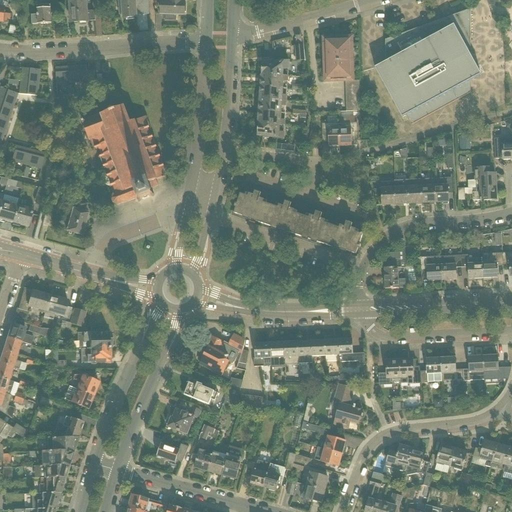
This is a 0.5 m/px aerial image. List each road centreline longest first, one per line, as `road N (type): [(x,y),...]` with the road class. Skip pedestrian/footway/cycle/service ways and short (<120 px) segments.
road 1 (residential): [(359,309),(363,268),(387,235),(511,212)]
road 2 (residential): [(344,511),(377,439),(472,422),(499,407)]
road 3 (residential): [(205,43),(0,50)]
road 4 (residential): [(163,303),(93,464)]
road 5 (residential): [(118,471),(179,309)]
road 6 (residential): [(205,43),(187,212)]
road 7 (residential): [(359,309),(385,337),(511,331)]
road 8 (track): [(361,155),(511,112)]
road 9 (tertiary): [(359,309),(511,302)]
road 10 (residential): [(376,0),(233,34)]
road 11 (residential): [(222,151),(309,163),(361,155)]
road 12 (residential): [(247,507),(118,471)]
road 13 (residential): [(187,212),(111,238),(92,275)]
